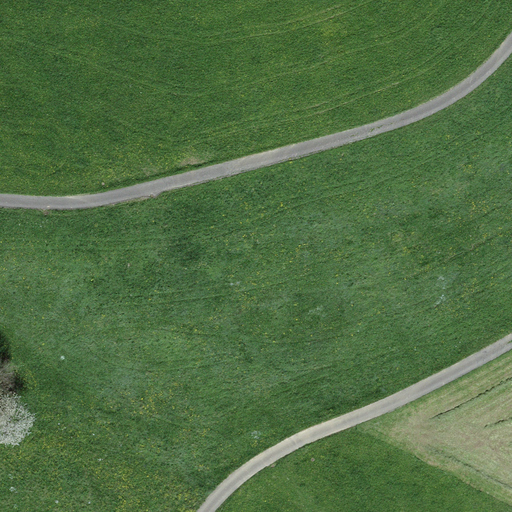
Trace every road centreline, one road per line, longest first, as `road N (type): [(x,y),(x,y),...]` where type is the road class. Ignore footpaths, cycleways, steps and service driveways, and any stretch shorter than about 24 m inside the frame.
road 1 (track): [(0,199),(103,202),(278,160),(451,107),(511,60)]
road 2 (track): [(511,346),(285,449),(208,511)]
